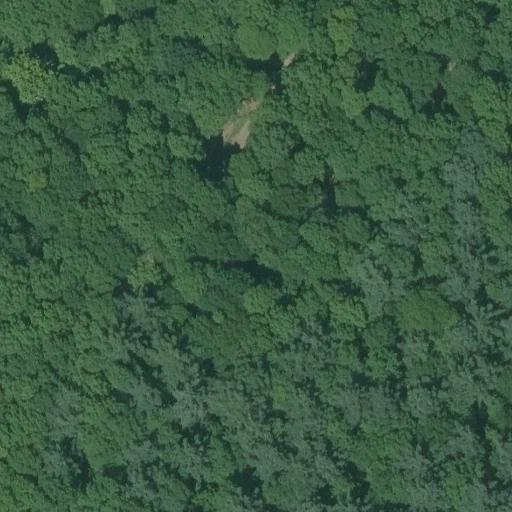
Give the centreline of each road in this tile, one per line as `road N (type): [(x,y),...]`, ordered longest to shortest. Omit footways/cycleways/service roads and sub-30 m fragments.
road 1 (track): [(35,511),(71,373),(289,67),(310,0)]
road 2 (track): [(310,0),(511,189)]
road 3 (tertiary): [(0,58),(119,42),(227,0)]
